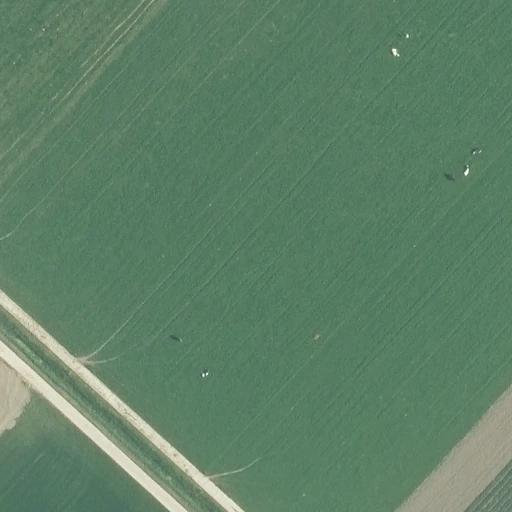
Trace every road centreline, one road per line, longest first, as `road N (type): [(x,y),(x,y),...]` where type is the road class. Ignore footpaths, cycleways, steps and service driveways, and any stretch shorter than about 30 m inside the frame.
road 1 (track): [(0,298),(234,511)]
road 2 (track): [(0,354),(173,511)]
